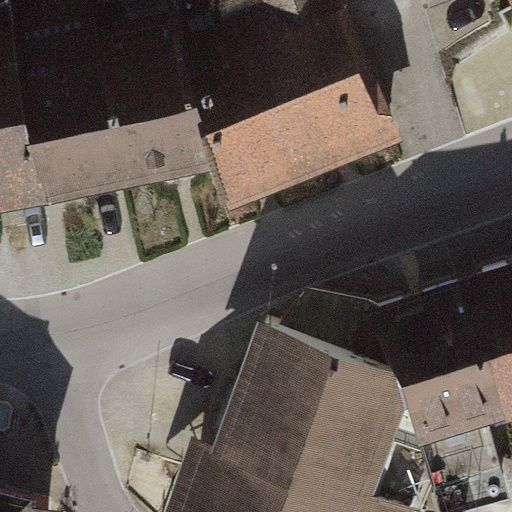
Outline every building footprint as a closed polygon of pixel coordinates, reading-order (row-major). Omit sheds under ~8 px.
[(0,18),(0,205),(153,174),(208,162),(228,207),(397,141),(370,72),(342,0),(242,0),(187,19),(183,2),(94,19),(92,0),(9,0),(10,16),(0,18)] [(511,400),(511,264),(372,307),(390,358),(418,425),(485,407),(511,400)] [(406,511),(429,459),(418,425),(390,358),(269,316),(198,511),(406,511)] [(418,425),(429,459),(444,511),(511,491),(485,407),(418,425)] [(50,511),(54,499),(0,485),(0,511),(50,511)]
